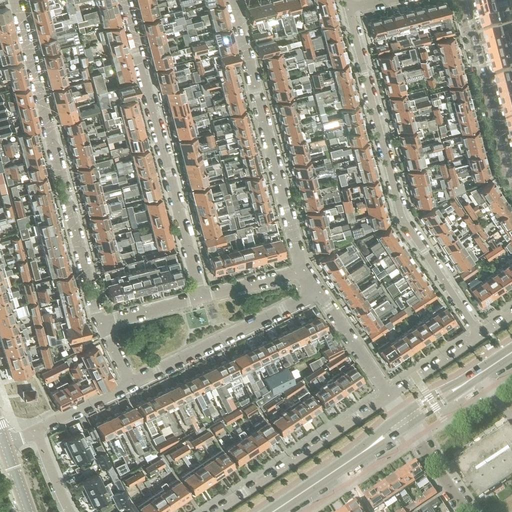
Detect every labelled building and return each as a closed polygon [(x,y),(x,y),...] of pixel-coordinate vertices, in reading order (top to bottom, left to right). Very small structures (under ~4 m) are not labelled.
[(27,6),(28,9),(58,1),(57,0),(44,0),(43,0),(25,0),(25,1),(26,5),(27,6)] [(66,12),(72,11),(68,0),(62,0),(58,1),(28,9),(29,12),(28,14),(29,17),(30,18),(31,19),(47,15),(46,9),(64,4),(66,12)] [(107,0),(68,0),(72,11),(77,9),(76,6),(77,6),(76,2),(81,1),(85,0),(93,0),(94,4),(107,0)] [(143,33),(183,23),(181,12),(179,5),(177,0),(162,0),(136,7),(139,19),(156,14),(154,6),(157,5),(157,7),(165,5),(164,0),(163,0),(176,0),(181,16),(172,18),(173,20),(158,24),(157,18),(140,22),(143,33)] [(221,2),(220,0),(177,0),(179,5),(181,12),(183,11),(182,5),(194,2),(193,0),(201,0),(203,6),(221,2)] [(285,35),(290,33),(281,0),(271,0),(269,1),(273,16),(280,15),(285,35)] [(293,0),(281,0),(290,33),(295,32),(290,12),(296,10),(293,0)] [(301,12),(302,17),(332,9),(329,0),(317,0),(311,2),(313,11),(309,12),(309,11),(301,12)] [(475,0),(478,9),(497,4),(495,0),(475,0)] [(82,20),(115,12),(112,1),(95,5),(96,10),(81,14),(82,20)] [(272,19),(271,17),(267,1),(255,4),(264,38),(269,36),(265,21),(272,19)] [(442,22),(448,20),(447,19),(448,18),(447,16),(446,15),(443,2),(433,5),(438,23),(440,31),(441,36),(451,34),(450,28),(444,30),(442,22)] [(183,23),(184,25),(224,14),(221,4),(205,8),(207,14),(198,16),(199,20),(194,22),(193,19),(189,20),(188,17),(187,18),(185,11),(183,11),(181,12),(183,23)] [(264,38),(255,4),(244,7),(248,23),(254,21),(256,30),(258,31),(258,32),(251,34),(253,41),(264,38)] [(498,9),(497,4),(478,9),(480,19),(503,13),(502,8),(498,9)] [(438,23),(433,5),(422,8),(426,26),(438,23)] [(416,29),(426,26),(422,8),(411,10),(416,29)] [(335,22),(332,9),(302,17),(303,22),(313,19),(313,18),(315,17),(317,26),(335,22)] [(416,29),(411,10),(400,13),(404,32),(416,29)] [(31,21),(32,22),(31,24),(32,27),(33,28),(34,31),(72,21),(74,21),(72,11),(66,12),(67,18),(64,19),(49,23),(48,17),(31,21)] [(100,27),(118,22),(115,12),(82,20),(75,22),(76,26),(86,24),(86,25),(99,22),(100,27)] [(404,32),(400,13),(389,16),(394,34),(404,32)] [(504,18),(503,13),(480,19),(483,29),(502,24),(501,19),(504,18)] [(185,29),(186,33),(187,37),(195,35),(193,27),(209,23),(211,29),(227,25),(224,14),(184,25),(185,29)] [(394,34),(389,16),(378,19),(383,37),(394,34)] [(0,19),(0,30),(11,27),(10,26),(11,25),(10,22),(9,21),(8,18),(0,19)] [(383,37),(378,19),(367,22),(372,40),(383,37)] [(34,31),(35,35),(34,36),(35,40),(36,41),(53,37),(52,32),(66,28),(65,24),(72,22),(72,21),(34,31)] [(181,30),(185,29),(184,25),(183,23),(143,33),(146,44),(163,39),(161,33),(180,28),(181,30)] [(338,36),(335,24),(320,28),(322,36),(309,39),(307,31),(299,33),(302,45),(338,36)] [(95,45),(122,38),(118,26),(102,30),(104,37),(92,40),(93,46),(95,45)] [(11,29),(11,27),(0,30),(0,40),(13,37),(12,34),(13,33),(12,30),(11,29)] [(484,33),(486,43),(509,37),(508,32),(504,33),(503,28),(484,33)] [(196,41),(195,35),(187,37),(189,46),(190,49),(230,39),(228,29),(211,33),(212,37),(196,41)] [(36,41),(37,45),(37,46),(38,50),(39,51),(39,52),(56,48),(55,43),(76,38),(74,31),(53,37),(36,41)] [(417,35),(418,38),(420,44),(428,42),(426,36),(425,36),(425,33),(421,34),(417,35)] [(323,45),(325,52),(325,53),(341,49),(338,36),(302,45),(304,51),(302,51),(304,58),(303,58),(304,58),(313,56),(311,49),(323,45)] [(0,40),(0,52),(16,48),(15,45),(15,43),(15,40),(13,39),(13,37),(0,40)] [(418,38),(413,39),(413,37),(410,38),(412,46),(420,44),(418,38)] [(510,42),(509,37),(486,43),(489,52),(508,48),(506,43),(510,42)] [(108,55),(125,50),(122,38),(95,45),(96,47),(96,50),(102,49),(102,46),(106,45),(106,48),(108,55)] [(397,48),(408,45),(406,38),(402,39),(403,41),(396,42),(397,48)] [(455,49),(452,38),(434,42),(436,48),(431,49),(432,54),(455,49)] [(193,61),(198,60),(196,53),(215,48),(216,54),(233,49),(230,39),(190,49),(190,50),(191,53),(193,59),(193,61)] [(255,44),(258,56),(289,48),(288,44),(288,43),(278,45),(278,44),(273,46),(271,40),(255,44)] [(146,46),(149,56),(175,50),(174,45),(165,47),(163,41),(146,46)] [(77,57),(83,55),(81,48),(80,43),(74,45),(77,57)] [(385,45),(374,48),(376,53),(386,51),(385,45)] [(416,47),(419,58),(425,56),(423,45),(416,47)] [(185,47),(175,50),(149,56),(152,67),(169,63),(167,56),(190,50),(190,49),(189,46),(185,47)] [(16,48),(0,52),(0,63),(19,58),(18,57),(19,56),(18,52),(17,51),(16,48)] [(266,68),(301,58),(299,49),(297,48),(294,48),(296,54),(281,58),(279,53),(263,57),(266,68)] [(380,70),(395,66),(416,60),(413,48),(407,49),(409,57),(394,61),(392,53),(377,57),(380,70)] [(511,51),(509,53),(508,48),(489,52),(492,62),(511,57),(511,51)] [(325,53),(325,52),(313,56),(304,58),(305,63),(326,58),(328,66),(345,61),(341,49),(325,53)] [(417,58),(420,68),(420,69),(426,67),(424,60),(433,58),(434,60),(439,59),(440,64),(458,59),(455,49),(432,54),(425,56),(419,58),(417,58)] [(235,62),(233,51),(211,57),(212,62),(211,63),(212,68),(235,62)] [(41,62),(42,63),(43,66),(64,61),(63,57),(58,58),(56,52),(40,56),(41,57),(40,59),(41,62)] [(100,66),(102,71),(128,64),(125,52),(109,57),(110,63),(100,66)] [(69,64),(78,61),(79,66),(86,64),(83,55),(77,57),(68,59),(69,64)] [(511,62),(511,57),(492,62),(494,73),(511,68),(511,63),(511,62)] [(307,68),(305,63),(304,58),(303,58),(301,58),(266,68),(269,78),(285,74),(289,73),(289,71),(285,72),(284,69),(303,64),(303,66),(298,67),(299,70),(307,68)] [(436,70),(438,76),(460,70),(458,59),(440,64),(441,68),(436,70)] [(199,60),(198,60),(193,61),(196,71),(196,73),(202,72),(199,60)] [(66,71),(64,61),(43,66),(43,67),(43,69),(44,72),(45,73),(46,77),(66,71)] [(20,64),(19,62),(4,66),(3,64),(0,64),(0,78),(22,73),(21,69),(22,68),(21,65),(20,64)] [(103,76),(109,75),(108,73),(112,72),(115,81),(132,76),(128,64),(102,71),(88,74),(93,93),(102,90),(99,79),(104,78),(103,76)] [(204,77),(205,83),(234,76),(231,65),(214,70),(215,75),(204,77)] [(320,80),(318,72),(310,74),(314,87),(333,82),(349,78),(346,65),(330,69),(332,76),(328,76),(329,78),(320,80)] [(79,73),(80,79),(87,77),(85,66),(78,68),(74,69),(66,71),(46,77),(46,80),(46,81),(47,84),(48,86),(48,87),(65,82),(63,76),(79,73)] [(397,72),(395,66),(380,70),(383,82),(421,72),(420,69),(420,68),(401,72),(401,71),(397,72)] [(169,67),(153,71),(156,81),(183,74),(188,72),(187,67),(170,72),(169,67)] [(460,70),(438,76),(435,76),(436,80),(439,80),(439,81),(444,80),(445,85),(463,81),(460,70)] [(425,87),(422,76),(421,72),(383,82),(386,95),(402,91),(400,84),(404,83),(404,82),(418,78),(419,83),(421,83),(422,87),(425,87)] [(511,72),(495,77),(498,87),(511,83),(511,72)] [(0,78),(0,85),(8,84),(9,88),(25,83),(24,82),(25,80),(24,77),(23,76),(22,73),(0,78)] [(184,79),(183,74),(156,81),(158,91),(174,87),(173,82),(184,79)] [(269,78),(271,89),(307,80),(306,75),(287,79),(285,74),(269,78)] [(199,84),(202,96),(209,94),(207,88),(218,86),(219,90),(236,86),(234,76),(205,83),(199,84)] [(425,79),(427,86),(433,85),(431,77),(425,79)] [(313,93),(315,99),(352,90),(349,78),(333,82),(335,88),(332,89),(332,90),(328,91),(328,89),(313,93)] [(309,87),(307,80),(271,89),(274,100),(295,95),(294,89),(299,87),(300,89),(309,87)] [(81,82),(84,93),(91,91),(88,81),(81,82)] [(136,95),(133,82),(102,90),(93,93),(96,103),(97,107),(118,101),(118,100),(136,95)] [(511,94),(511,83),(498,87),(501,97),(511,94)] [(464,85),(447,89),(448,95),(443,96),(444,101),(467,95),(464,85)] [(50,97),(51,98),(52,101),(77,94),(76,90),(68,92),(66,86),(49,91),(50,92),(49,94),(50,97)] [(14,105),(29,101),(29,99),(30,98),(29,94),(27,94),(25,87),(10,91),(13,103),(14,105)] [(164,92),(167,104),(183,99),(180,87),(164,92)] [(205,105),(205,107),(239,98),(237,88),(220,92),(221,97),(210,100),(209,94),(202,96),(204,102),(198,104),(199,107),(205,105)] [(336,108),(355,103),(352,90),(315,99),(316,105),(334,100),(334,101),(333,104),(333,107),(336,108)] [(84,93),(77,94),(52,101),(53,105),(53,106),(53,109),(55,110),(55,111),(71,107),(70,101),(92,96),(91,91),(84,93)] [(405,100),(404,94),(387,99),(390,110),(427,101),(425,95),(405,100)] [(511,94),(501,97),(503,107),(511,105),(511,94)] [(192,97),(183,99),(167,104),(169,115),(186,110),(185,106),(196,103),(196,102),(201,101),(200,95),(199,95),(192,97)] [(467,95),(444,101),(446,107),(451,105),(453,111),(470,106),(467,95)] [(226,113),(227,112),(242,108),(239,98),(205,107),(207,112),(224,108),(226,113)] [(278,114),(304,107),(313,104),(312,99),(293,104),(292,99),(275,104),(278,114)] [(102,120),(106,119),(104,113),(117,110),(119,115),(136,111),(133,100),(99,108),(102,120)] [(14,105),(17,119),(33,115),(31,108),(32,107),(31,103),(29,103),(29,101),(14,105)] [(428,105),(427,101),(390,110),(393,121),(410,116),(408,110),(428,105)] [(0,137),(8,135),(0,103),(0,137)] [(98,112),(97,107),(96,103),(92,104),(93,107),(77,112),(75,106),(71,107),(55,111),(55,113),(55,114),(55,117),(57,118),(58,122),(98,112)] [(511,116),(511,105),(503,107),(506,118),(511,116)] [(432,116),(439,114),(437,107),(432,108),(431,106),(429,106),(431,111),(432,116)] [(470,106),(453,111),(454,116),(445,119),(446,124),(473,117),(470,106)] [(305,111),(304,107),(278,114),(280,123),(297,119),(295,114),(305,111)] [(342,123),(359,118),(356,107),(339,111),(341,117),(320,122),(320,123),(322,128),(342,123)] [(188,118),(186,110),(169,115),(172,126),(206,117),(204,112),(190,116),(191,117),(188,118)] [(136,111),(119,115),(106,119),(102,120),(104,128),(109,127),(108,124),(117,122),(116,120),(120,119),(122,127),(138,122),(136,111)] [(229,120),(217,123),(216,119),(211,120),(214,130),(247,122),(244,112),(228,116),(229,120)] [(432,116),(432,118),(434,123),(440,121),(439,114),(432,116)] [(20,132),(36,128),(35,126),(37,125),(36,121),(34,120),(33,115),(17,119),(20,132)] [(423,126),(426,126),(434,124),(434,123),(432,118),(424,120),(424,119),(417,121),(416,120),(411,121),(410,116),(393,121),(396,132),(418,126),(419,128),(423,127),(423,126)] [(207,122),(206,117),(172,126),(175,137),(192,133),(190,126),(207,122)] [(457,127),(458,132),(476,128),(473,117),(446,124),(447,129),(457,127)] [(327,138),(362,129),(359,118),(342,123),(343,127),(326,132),(327,138)] [(80,119),(63,123),(66,134),(92,127),(91,122),(81,125),(80,119)] [(298,124),(297,119),(280,123),(283,133),(314,125),(313,120),(298,124)] [(106,143),(111,141),(124,138),(141,133),(138,122),(122,127),(123,132),(110,136),(108,130),(103,131),(104,135),(105,139),(106,143)] [(232,132),(233,136),(249,131),(247,122),(214,130),(215,136),(232,132)] [(316,129),(314,125),(283,133),(285,143),(302,138),(307,137),(306,132),(316,129)] [(93,131),(92,127),(66,134),(69,144),(85,140),(83,133),(93,131)] [(343,140),(344,145),(365,140),(362,129),(327,138),(329,144),(343,140)] [(400,146),(416,142),(415,137),(420,135),(418,130),(413,131),(407,133),(397,135),(400,146)] [(0,149),(35,141),(32,131),(15,135),(16,140),(1,144),(0,140),(0,149)] [(223,143),(223,144),(216,145),(218,150),(252,141),(249,131),(233,136),(234,140),(223,143)] [(455,143),(457,149),(479,143),(477,132),(459,136),(461,142),(455,143)] [(113,148),(111,141),(106,143),(109,156),(128,151),(128,150),(144,145),(141,133),(124,138),(126,146),(121,147),(120,146),(113,148)] [(176,141),(179,153),(213,144),(210,133),(202,134),(204,142),(198,143),(198,142),(194,143),(194,139),(200,138),(199,135),(193,137),(176,141)] [(418,147),(417,144),(416,142),(400,146),(403,158),(439,148),(440,148),(437,137),(430,138),(432,143),(418,147)] [(303,143),(302,138),(285,143),(288,153),(324,143),(322,138),(303,143)] [(443,152),(449,150),(448,143),(449,143),(448,139),(441,141),(443,152)] [(69,144),(71,155),(104,146),(103,142),(96,144),(96,145),(87,147),(85,140),(69,144)] [(20,156),(37,151),(35,141),(0,149),(0,161),(7,160),(6,154),(19,151),(20,156)] [(237,150),(238,155),(254,151),(252,141),(218,150),(217,150),(218,155),(237,150)] [(325,148),(324,143),(288,153),(290,163),(307,158),(306,153),(325,148)] [(329,157),(348,153),(349,159),(369,154),(366,143),(340,150),(339,148),(328,151),(329,157)] [(479,143),(457,149),(458,154),(463,152),(465,158),(482,153),(479,143)] [(214,148),(213,144),(179,153),(182,164),(203,158),(202,151),(214,148)] [(106,151),(104,146),(71,155),(74,166),(91,161),(89,155),(98,153),(98,154),(106,151)] [(405,168),(422,164),(427,163),(426,157),(436,154),(437,160),(442,159),(439,148),(403,158),(405,168)] [(112,158),(115,169),(148,160),(145,149),(129,153),(130,159),(120,162),(119,160),(117,161),(116,157),(112,158)] [(254,151),(238,155),(239,160),(223,164),(224,169),(230,168),(257,161),(254,151)] [(447,173),(485,164),(482,153),(465,158),(466,163),(461,165),(452,166),(452,165),(445,167),(447,173)] [(2,171),(3,173),(41,164),(38,154),(21,158),(22,162),(6,166),(1,167),(2,171)] [(351,170),(372,165),(369,154),(349,159),(351,166),(339,169),(340,173),(351,170)] [(75,169),(78,180),(97,176),(95,169),(97,167),(111,163),(110,158),(91,163),(92,165),(75,169)] [(182,164),(185,175),(218,167),(217,162),(201,166),(199,160),(204,159),(203,158),(182,164)] [(133,170),(134,176),(151,172),(148,160),(115,169),(117,175),(133,170)] [(259,171),(257,161),(230,168),(231,172),(232,173),(242,170),(243,175),(259,171)] [(294,177),(330,168),(329,161),(322,163),(323,165),(310,168),(308,162),(291,166),(294,177)] [(442,163),(437,164),(440,176),(445,175),(442,163)] [(12,183),(10,177),(25,174),(26,178),(43,174),(41,164),(3,173),(4,179),(6,185),(12,183)] [(448,177),(450,186),(453,194),(453,195),(464,191),(461,182),(456,183),(454,176),(457,175),(458,178),(463,177),(463,175),(469,174),(470,179),(488,175),(485,164),(447,173),(448,177)] [(354,182),(375,176),(372,165),(351,170),(354,182)] [(219,171),(218,167),(185,175),(188,187),(205,182),(203,175),(219,171)] [(314,183),(313,178),(329,173),(331,179),(335,178),(332,167),(330,168),(294,177),(297,187),(314,183)] [(409,184),(429,179),(427,174),(424,175),(422,168),(406,172),(409,184)] [(113,171),(97,176),(78,180),(81,191),(97,186),(96,180),(102,179),(103,180),(112,177),(115,176),(113,171)] [(120,186),(121,192),(154,183),(151,172),(134,176),(136,182),(120,186)] [(339,185),(345,184),(342,173),(340,173),(336,174),(339,185)] [(227,183),(229,193),(230,194),(262,186),(259,175),(243,179),(244,185),(234,187),(233,182),(227,183)] [(441,188),(450,186),(448,177),(442,178),(445,187),(441,188)] [(27,194),(47,188),(44,178),(24,183),(27,194)] [(430,184),(429,179),(409,184),(412,196),(428,192),(427,185),(430,184)] [(360,187),(362,194),(378,190),(375,180),(350,187),(351,192),(358,190),(357,188),(360,187)] [(189,190),(192,202),(225,194),(222,182),(216,184),(218,190),(208,193),(206,186),(189,190)] [(497,191),(491,182),(476,192),(474,188),(468,191),(477,205),(479,203),(497,191)] [(157,195),(154,183),(121,192),(122,197),(139,193),(140,199),(157,195)] [(300,198),(335,189),(334,184),(315,189),(314,183),(297,187),(300,198)] [(17,187),(17,185),(9,187),(12,197),(17,196),(15,188),(17,187)] [(247,195),(249,201),(265,196),(262,186),(230,194),(229,193),(228,194),(230,204),(231,205),(236,203),(235,198),(247,195)] [(450,186),(441,188),(443,196),(438,197),(439,201),(453,194),(450,186)] [(27,194),(29,204),(50,198),(47,188),(27,194)] [(115,195),(119,194),(118,188),(105,191),(105,192),(99,193),(98,188),(81,193),(84,203),(103,198),(115,195)] [(337,195),(335,189),(300,198),(303,209),(320,205),(318,199),(337,195)] [(348,198),(342,200),(341,200),(343,211),(350,209),(356,208),(381,201),(378,190),(362,194),(364,203),(361,203),(360,202),(354,203),(355,206),(350,207),(348,198)] [(479,203),(485,212),(503,200),(497,191),(479,203)] [(430,198),(428,192),(412,196),(416,208),(435,203),(433,197),(430,198)] [(0,198),(2,206),(9,205),(8,200),(7,201),(5,193),(0,194),(0,198)] [(192,202),(195,213),(212,209),(211,202),(222,199),(224,206),(230,204),(228,194),(228,193),(225,194),(192,202)] [(119,194),(115,195),(116,200),(118,200),(118,202),(108,204),(107,203),(105,204),(103,198),(84,203),(87,214),(103,210),(104,212),(123,207),(119,194)] [(233,216),(235,215),(268,207),(265,196),(249,201),(250,205),(232,210),(233,216)] [(14,207),(21,205),(19,198),(12,199),(14,207)] [(32,214),(52,209),(50,198),(29,204),(30,206),(32,214)] [(447,206),(449,204),(452,208),(457,205),(452,198),(449,200),(448,199),(444,201),(447,206)] [(125,207),(128,219),(161,210),(158,199),(142,203),(144,209),(131,212),(130,205),(125,207)] [(509,209),(503,200),(485,212),(489,218),(479,225),(476,221),(472,224),(475,229),(476,231),(481,228),(481,227),(491,220),(491,221),(509,209)] [(366,209),(368,216),(384,212),(381,201),(356,208),(357,213),(363,212),(362,210),(366,209)] [(466,212),(474,206),(471,208),(466,201),(461,204),(466,212)] [(0,211),(3,211),(4,217),(12,215),(9,205),(2,206),(0,206),(0,211)] [(21,205),(14,207),(16,216),(23,214),(21,205)] [(457,205),(452,208),(457,215),(461,212),(457,205)] [(307,226),(323,222),(321,215),(326,214),(327,215),(335,213),(334,210),(333,206),(304,214),(307,226)] [(466,212),(470,218),(475,215),(473,212),(476,209),(474,206),(466,212)] [(126,220),(123,207),(104,212),(104,213),(88,218),(91,229),(110,224),(108,218),(110,217),(110,216),(121,213),(123,221),(126,220)] [(271,218),(268,207),(235,215),(237,226),(242,225),(241,220),(253,217),(254,222),(271,218)] [(437,212),(434,207),(420,216),(426,226),(445,213),(442,209),(437,212)] [(52,209),(32,214),(35,224),(55,219),(52,209)] [(213,211),(212,209),(195,213),(198,225),(231,216),(233,216),(232,210),(232,211),(224,213),(214,216),(213,211)] [(346,222),(349,221),(353,220),(350,209),(343,211),(346,222)] [(498,224),(501,228),(511,220),(511,214),(509,209),(491,221),(494,226),(498,224)] [(148,226),(164,221),(161,210),(128,219),(130,228),(135,226),(134,222),(146,219),(148,226)] [(387,223),(384,212),(368,216),(370,224),(366,225),(365,223),(360,224),(361,227),(352,229),(351,225),(349,226),(352,238),(371,230),(371,227),(387,223)] [(432,235),(446,226),(443,220),(447,217),(445,213),(426,226),(432,235)] [(461,218),(466,225),(471,222),(466,215),(461,218)] [(234,227),(231,216),(198,225),(201,236),(218,232),(216,225),(227,222),(229,229),(234,227)] [(17,229),(25,227),(23,219),(15,221),(17,229)] [(37,234),(58,229),(55,219),(35,224),(37,234)] [(91,229),(93,239),(110,235),(109,229),(115,227),(115,229),(127,225),(126,220),(123,221),(110,224),(91,229)] [(511,220),(501,228),(503,232),(500,235),(503,239),(511,233),(511,220)] [(131,232),(133,241),(167,233),(164,221),(148,226),(150,232),(137,235),(136,231),(131,232)] [(282,255),(273,222),(264,224),(272,258),(282,255)] [(325,229),(323,222),(307,226),(310,238),(348,229),(347,223),(325,229)] [(470,232),(475,229),(472,224),(471,222),(466,225),(470,232)] [(263,242),(257,243),(262,261),(272,258),(264,224),(255,227),(258,237),(261,236),(263,242)] [(252,263),(262,261),(257,243),(252,244),(249,232),(251,232),(249,226),(242,228),(252,263)] [(438,244),(457,231),(454,227),(449,230),(446,226),(432,235),(438,244)] [(17,229),(20,228),(22,236),(27,235),(25,227),(17,229)] [(388,227),(380,232),(374,236),(377,241),(368,247),(371,251),(394,236),(388,227)] [(241,247),(236,248),(241,266),(252,263),(242,228),(234,230),(236,238),(239,237),(241,247)] [(485,235),(481,228),(476,231),(481,238),(485,235)] [(37,234),(40,244),(60,239),(58,229),(37,234)] [(349,234),(348,229),(310,238),(314,251),(330,247),(328,239),(334,238),(334,239),(341,237),(341,236),(349,234)] [(457,231),(438,244),(444,253),(458,243),(455,238),(459,235),(457,231)] [(152,242),(153,245),(154,248),(170,244),(167,233),(133,241),(136,253),(141,251),(140,245),(152,242)] [(230,269),(241,266),(236,248),(230,250),(227,240),(234,239),(232,233),(222,235),(230,269)] [(481,241),(476,234),(471,237),(476,244),(481,241)] [(220,249),(214,251),(220,272),(230,269),(222,235),(211,238),(213,246),(223,243),(224,245),(219,246),(220,249)] [(116,246),(129,243),(132,242),(130,236),(118,239),(119,240),(112,242),(111,237),(94,241),(96,251),(116,246)] [(383,249),(386,254),(400,244),(394,236),(371,251),(371,252),(369,253),(368,253),(364,256),(367,260),(374,255),(383,249)] [(13,250),(20,248),(17,237),(10,239),(12,247),(7,249),(8,252),(13,250)] [(211,238),(202,240),(211,274),(220,272),(214,251),(213,246),(211,238)] [(490,248),(495,245),(490,238),(485,241),(490,248)] [(23,240),(25,248),(31,247),(29,239),(23,240)] [(42,255),(63,249),(60,239),(40,244),(42,255)] [(476,244),(482,253),(487,250),(481,241),(476,244)] [(122,259),(130,256),(135,255),(132,242),(129,243),(131,250),(120,253),(117,252),(117,253),(116,253),(117,258),(115,258),(116,260),(122,259)] [(350,243),(343,246),(345,249),(335,256),(332,252),(318,261),(323,269),(354,249),(350,243)] [(458,243),(444,253),(450,262),(469,249),(466,245),(461,248),(458,243)] [(382,269),(406,253),(400,244),(386,254),(389,258),(379,264),(382,268),(382,269)] [(499,245),(490,251),(493,256),(502,250),(499,245)] [(117,252),(116,246),(96,251),(99,263),(115,258),(117,258),(116,253),(117,253),(117,252)] [(33,255),(31,247),(25,248),(27,257),(33,255)] [(20,248),(13,250),(15,259),(23,257),(20,248)] [(171,248),(161,250),(163,258),(165,257),(165,256),(173,254),(171,248)] [(63,249),(42,255),(45,265),(66,260),(63,249)] [(358,254),(354,249),(323,269),(329,279),(344,269),(341,265),(358,254)] [(469,249),(450,262),(456,271),(470,261),(467,256),(471,253),(469,249)] [(153,261),(163,258),(161,250),(151,253),(153,261)] [(487,260),(493,256),(490,251),(483,255),(487,260)] [(142,255),(144,262),(144,263),(148,262),(150,268),(144,269),(149,290),(160,287),(154,266),(153,261),(151,253),(142,255)] [(374,268),(371,270),(377,280),(382,276),(381,276),(395,267),(397,271),(412,262),(406,253),(382,269),(382,268),(377,272),(374,268)] [(135,255),(130,256),(132,264),(134,263),(134,262),(140,261),(138,254),(135,255)] [(123,265),(126,264),(128,273),(124,274),(129,295),(139,292),(134,272),(132,264),(130,256),(122,259),(123,265)] [(168,257),(170,263),(164,264),(170,284),(180,282),(174,261),(173,256),(168,257)] [(18,271),(26,269),(23,260),(16,262),(18,271)] [(30,269),(40,266),(40,262),(35,264),(34,260),(28,261),(30,269)] [(66,260),(45,265),(48,276),(68,271),(66,260)] [(110,263),(112,271),(115,271),(114,269),(120,268),(118,261),(110,263)] [(335,287),(366,267),(363,262),(346,273),(344,269),(329,279),(335,287)] [(412,262),(397,271),(400,276),(384,286),(387,290),(417,270),(412,262)] [(511,263),(511,262),(501,268),(511,282),(511,281),(511,263)] [(112,271),(110,263),(100,265),(102,273),(110,270),(110,272),(112,271)] [(160,287),(170,284),(164,264),(154,266),(160,287)] [(41,267),(40,266),(30,269),(33,280),(39,279),(36,268),(41,267)] [(369,271),(366,267),(335,287),(341,296),(355,287),(353,283),(369,271)] [(473,272),(470,267),(459,274),(462,280),(473,272)] [(500,290),(511,282),(501,268),(490,275),(500,290)] [(26,269),(18,271),(21,280),(28,278),(26,269)] [(139,292),(149,290),(144,269),(134,272),(139,292)] [(409,289),(423,279),(417,270),(387,290),(391,296),(398,291),(397,290),(406,284),(409,289)] [(102,274),(104,280),(109,300),(119,298),(113,277),(108,278),(106,273),(102,274)] [(55,291),(73,287),(69,274),(49,280),(50,285),(53,285),(55,291)] [(124,274),(113,277),(119,298),(129,295),(124,274)] [(479,279),(478,280),(489,297),(500,290),(490,275),(481,281),(479,279)] [(341,296),(347,305),(378,284),(373,278),(369,280),(370,283),(358,291),(355,287),(341,296)] [(406,304),(429,288),(423,279),(409,289),(405,291),(408,296),(403,299),(406,304)] [(489,297),(478,280),(467,287),(478,304),(489,297)] [(21,284),(24,293),(31,291),(29,282),(21,284)] [(37,296),(49,292),(48,287),(39,289),(37,283),(34,284),(35,290),(37,296)] [(382,291),(378,284),(347,305),(353,314),(367,304),(364,300),(377,292),(378,294),(382,291)] [(0,299),(10,297),(7,286),(0,288),(0,299)] [(54,298),(55,304),(76,299),(73,287),(55,291),(57,297),(54,298)] [(33,290),(31,291),(24,293),(26,302),(34,300),(33,299),(35,298),(33,290)] [(51,298),(49,292),(37,296),(39,303),(45,302),(44,300),(47,299),(46,299),(51,298)] [(435,297),(432,292),(421,299),(424,305),(435,297)] [(370,308),(367,304),(353,314),(359,322),(390,301),(386,295),(381,298),(382,300),(370,308)] [(0,311),(13,308),(10,297),(0,299),(0,311)] [(61,315),(79,311),(76,299),(55,304),(57,310),(59,309),(61,315)] [(414,312),(424,305),(421,299),(417,301),(410,307),(414,312)] [(401,300),(395,304),(398,309),(404,305),(401,300)] [(396,311),(390,301),(359,322),(365,332),(379,322),(376,318),(388,309),(391,314),(396,311)] [(29,314),(37,312),(34,303),(26,305),(29,314)] [(442,307),(431,315),(441,329),(452,322),(442,307)] [(0,323),(16,318),(13,308),(0,311),(0,323)] [(41,320),(43,320),(52,318),(52,317),(55,316),(53,311),(48,312),(49,313),(40,315),(41,320)] [(55,329),(59,328),(82,322),(79,311),(61,315),(62,319),(53,322),(55,329)] [(37,312),(29,314),(31,323),(39,321),(37,312)] [(391,324),(395,322),(402,317),(398,312),(391,316),(388,319),(388,321),(392,326),(393,326),(391,324)] [(431,315),(420,322),(430,336),(441,329),(431,315)] [(317,317),(306,322),(314,338),(319,335),(325,348),(334,343),(325,330),(323,330),(317,317)] [(0,323),(0,334),(17,329),(16,328),(23,326),(21,322),(18,323),(16,318),(0,323)] [(52,320),(52,318),(43,320),(46,332),(53,330),(50,320),(52,320)] [(383,324),(378,328),(382,333),(392,326),(388,321),(383,324)] [(66,341),(86,336),(83,322),(82,322),(59,328),(61,338),(65,337),(66,341)] [(309,340),(314,338),(306,322),(297,327),(310,354),(313,352),(314,349),(309,340)] [(420,322),(410,329),(419,343),(430,336),(420,322)] [(34,336),(42,333),(40,325),(32,327),(34,336)] [(306,356),(310,354),(297,327),(288,331),(295,347),(300,344),(306,356)] [(371,340),(382,333),(378,328),(367,335),(371,340)] [(17,330),(17,329),(0,334),(0,343),(1,346),(22,339),(20,330),(17,330)] [(399,336),(409,350),(419,343),(410,329),(399,336)] [(54,333),(53,330),(46,332),(46,334),(45,334),(48,346),(60,343),(59,338),(55,339),(53,333),(54,333)] [(291,349),(295,347),(288,331),(279,336),(292,362),(298,359),(297,357),(295,358),(291,349)] [(42,333),(34,336),(37,345),(45,343),(42,333)] [(287,365),(292,362),(279,336),(269,340),(276,356),(282,353),(287,365)] [(399,336),(388,343),(398,358),(409,350),(399,336)] [(26,350),(22,339),(1,346),(4,356),(21,351),(26,350)] [(70,347),(73,352),(83,347),(81,341),(70,347)] [(270,359),(275,357),(267,341),(258,346),(271,372),(276,370),(270,359)] [(322,356),(318,358),(320,361),(339,351),(334,343),(325,348),(319,350),(322,356)] [(398,358),(388,343),(377,351),(387,365),(398,358)] [(37,348),(40,357),(48,355),(45,346),(37,348)] [(68,359),(65,361),(70,372),(100,358),(94,346),(77,355),(80,361),(71,365),(68,359)] [(267,374),(271,372),(258,346),(249,350),(257,365),(261,363),(267,374)] [(249,350),(240,355),(253,381),(257,379),(252,368),(257,365),(249,350)] [(23,356),(21,351),(4,356),(7,367),(29,360),(27,355),(23,356)] [(343,358),(340,353),(330,359),(334,364),(343,358)] [(48,355),(40,357),(42,367),(50,363),(48,355)] [(259,394),(253,381),(240,355),(230,359),(238,376),(243,374),(255,399),(260,396),(259,394)] [(86,377),(86,378),(105,369),(100,358),(70,372),(72,377),(85,371),(88,376),(86,377)] [(334,364),(330,359),(323,364),(326,369),(334,364)] [(30,366),(29,360),(7,367),(10,378),(32,371),(37,369),(36,365),(30,366)] [(228,360),(218,365),(226,380),(231,378),(235,387),(240,385),(228,360)] [(63,362),(51,367),(54,374),(66,368),(63,362)] [(221,383),(226,380),(218,365),(209,369),(227,405),(231,403),(221,383)] [(322,371),(318,365),(310,370),(314,377),(320,385),(330,400),(340,393),(330,378),(325,382),(319,373),(322,371)] [(336,368),(339,372),(349,387),(359,381),(349,366),(345,368),(342,365),(336,368)] [(59,384),(54,374),(51,367),(39,373),(44,383),(52,380),(55,386),(53,386),(55,390),(49,393),(57,409),(69,403),(59,384)] [(287,373),(284,368),(263,378),(268,389),(259,394),(260,396),(255,399),(252,401),(256,406),(279,390),(287,385),(291,382),(287,373)] [(80,387),(78,382),(74,384),(80,398),(112,382),(105,369),(86,378),(86,384),(80,387)] [(209,369),(200,374),(208,389),(213,387),(225,412),(229,410),(227,405),(209,369)] [(314,377),(310,370),(302,375),(303,376),(306,382),(314,377)] [(340,393),(349,387),(339,372),(330,378),(340,393)] [(202,392),(208,389),(200,374),(191,378),(208,413),(212,411),(202,392)] [(181,383),(189,398),(193,396),(204,416),(208,414),(208,413),(191,378),(181,383)] [(64,381),(59,384),(69,403),(80,398),(74,384),(72,380),(66,384),(64,381)] [(292,385),(288,387),(291,392),(301,386),(297,381),(292,385)] [(184,401),(189,398),(181,383),(172,387),(189,424),(193,431),(197,429),(194,421),(184,401)] [(288,387),(287,385),(279,390),(283,397),(291,392),(288,387)] [(320,407),(330,400),(320,385),(310,392),(320,407)] [(172,387),(163,392),(170,407),(175,405),(185,426),(189,424),(172,387)] [(21,391),(22,394),(22,400),(34,399),(33,390),(21,391)] [(165,410),(170,407),(163,392),(154,396),(167,425),(172,435),(176,433),(174,431),(175,430),(165,410)] [(306,394),(297,400),(307,416),(317,409),(306,394)] [(276,395),(268,400),(272,405),(279,400),(276,395)] [(162,427),(167,425),(154,396),(144,401),(152,416),(156,414),(162,427)] [(236,401),(238,405),(238,406),(246,401),(246,397),(236,401)] [(287,407),(297,422),(307,416),(297,400),(295,398),(291,401),(292,403),(287,407)] [(264,410),(272,405),(268,400),(261,405),(259,407),(262,411),(264,410)] [(135,406),(148,434),(153,432),(149,424),(154,422),(152,416),(144,401),(135,406)] [(246,417),(256,411),(251,404),(242,410),(246,417)] [(131,407),(121,412),(141,453),(145,463),(155,457),(152,451),(147,454),(146,451),(133,425),(138,423),(131,407)] [(277,408),(275,410),(288,429),(297,422),(287,407),(281,410),(280,409),(277,408)] [(229,414),(233,420),(240,416),(237,410),(229,414)] [(267,420),(278,435),(288,429),(275,410),(270,413),(273,416),(267,420)] [(136,455),(141,453),(121,412),(112,417),(119,432),(124,430),(136,455)] [(233,420),(229,414),(221,419),(225,425),(233,420)] [(103,421),(122,462),(126,460),(125,457),(114,435),(119,432),(112,417),(103,421)] [(120,467),(114,471),(117,475),(126,470),(123,464),(122,462),(103,421),(93,426),(101,441),(105,439),(118,465),(119,464),(120,467)] [(209,429),(213,434),(221,430),(221,429),(222,429),(223,431),(225,430),(220,422),(209,429)] [(274,438),(264,422),(255,429),(265,444),(274,438)] [(511,425),(511,426),(509,422),(508,423),(509,424),(505,427),(504,425),(497,430),(498,431),(494,434),(493,433),(486,437),(487,439),(483,441),(482,440),(475,445),(476,446),(472,449),(471,447),(464,452),(466,455),(462,458),(461,457),(454,461),(465,478),(462,480),(467,489),(471,486),(478,497),(511,474),(511,425)] [(90,441),(96,438),(90,427),(84,429),(87,435),(83,438),(79,431),(60,441),(61,441),(66,452),(83,444),(85,443),(87,442),(90,441)] [(255,429),(244,436),(254,451),(265,444),(255,429)] [(196,437),(200,444),(211,438),(206,431),(196,437)] [(235,434),(239,440),(234,442),(244,458),(254,451),(244,436),(241,431),(235,434)] [(175,441),(172,435),(163,439),(163,440),(166,446),(175,441)] [(187,439),(184,441),(190,450),(191,449),(190,449),(192,448),(200,444),(196,437),(188,441),(187,439)] [(166,446),(163,440),(157,443),(161,450),(166,446)] [(175,449),(179,456),(184,463),(186,462),(182,454),(190,450),(184,441),(182,442),(183,444),(175,449)] [(234,442),(223,450),(233,465),(244,458),(234,442)] [(85,449),(83,444),(66,452),(72,463),(71,464),(91,455),(88,448),(85,449)] [(99,445),(93,447),(97,455),(91,458),(93,464),(96,463),(106,458),(99,445)] [(168,462),(179,456),(175,449),(164,455),(168,462)] [(219,450),(209,457),(220,474),(230,467),(219,450)] [(199,464),(210,480),(220,474),(209,457),(199,464)] [(110,482),(116,479),(106,458),(96,463),(99,470),(105,467),(106,470),(105,471),(110,482)] [(158,459),(151,463),(155,470),(161,466),(165,473),(169,471),(161,458),(158,459)] [(414,460),(404,467),(413,481),(414,483),(419,480),(417,478),(424,474),(414,460)] [(155,470),(151,463),(143,468),(140,469),(144,476),(151,472),(156,480),(159,479),(154,470),(155,470)] [(199,464),(189,470),(200,487),(210,480),(199,464)] [(404,467),(394,474),(403,488),(404,489),(409,486),(407,485),(413,481),(404,467)] [(179,477),(190,494),(200,487),(189,470),(179,477)] [(130,475),(134,482),(135,484),(142,480),(136,471),(130,475)] [(78,484),(83,495),(100,487),(97,482),(100,480),(97,474),(77,484),(78,484)] [(384,480),(393,494),(394,496),(398,493),(397,492),(403,488),(394,474),(384,480)] [(125,487),(134,482),(130,475),(120,481),(124,489),(125,488),(125,487)] [(116,479),(110,482),(103,485),(104,487),(108,486),(108,487),(112,485),(111,485),(113,484),(117,492),(109,496),(113,503),(125,495),(116,480),(116,479)] [(175,479),(165,486),(176,503),(186,496),(175,479)] [(384,480),(373,487),(384,503),(388,500),(387,499),(393,494),(384,480)] [(155,493),(166,510),(176,503),(165,486),(163,483),(158,486),(161,489),(155,493)] [(100,487),(83,495),(89,507),(108,497),(105,491),(102,492),(100,487)] [(363,494),(372,508),(377,505),(378,507),(384,503),(373,487),(363,494)] [(436,493),(432,487),(422,494),(423,496),(426,500),(436,493)] [(155,493),(145,500),(153,511),(162,511),(166,510),(155,493)] [(116,509),(121,506),(130,502),(125,495),(113,503),(116,509)] [(426,500),(423,496),(413,502),(416,507),(426,500)] [(441,501),(438,497),(429,503),(432,507),(441,501)] [(396,499),(404,511),(408,511),(416,507),(413,502),(404,508),(398,498),(396,499)] [(404,511),(396,499),(396,500),(398,502),(394,504),(396,507),(399,506),(400,508),(394,511),(404,511)] [(135,507),(138,511),(153,511),(145,500),(135,507)] [(344,507),(347,511),(362,511),(354,500),(344,507)] [(136,511),(130,502),(121,506),(123,509),(124,511),(134,511),(135,511),(136,511)] [(424,511),(432,507),(429,503),(420,509),(422,511),(424,511)]
